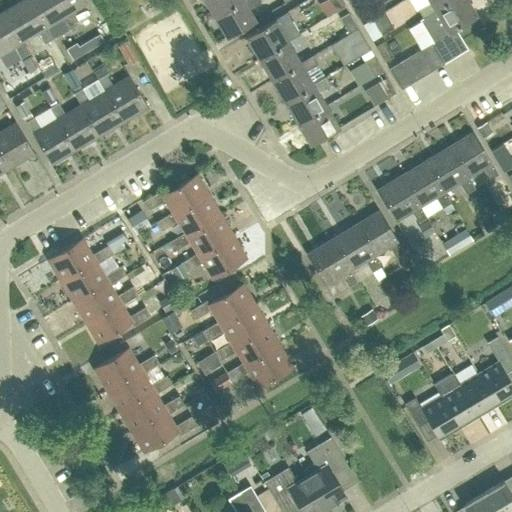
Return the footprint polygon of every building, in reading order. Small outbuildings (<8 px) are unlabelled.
[(46,28),(29,0),(20,0),(8,8),(3,10),(22,42),(27,39),(38,33),(44,44),(53,39),(46,28)] [(29,0),(46,28),(55,22),(62,18),(68,29),(77,24),(70,13),(84,4),(81,0),(29,0)] [(203,0),(213,15),(237,0),(203,0)] [(260,2),(258,0),(237,0),(213,15),(226,37),(255,20),(247,7),(252,4),(253,6),(260,2)] [(343,6),(339,0),(328,0),(335,11),(343,6)] [(367,13),(358,0),(353,0),(349,2),(359,18),(367,13)] [(422,17),(434,10),(451,0),(428,0),(429,2),(417,9),(422,17)] [(467,0),(451,0),(434,10),(422,17),(419,19),(432,42),(442,36),(455,56),(467,49),(462,40),(455,28),(477,15),(467,0)] [(29,53),(22,42),(3,10),(0,12),(0,54),(13,47),(20,59),(29,53)] [(274,19),(245,36),(258,58),(287,40),(287,41),(299,33),(286,11),(274,19)] [(356,27),(347,12),(339,17),(348,32),(356,27)] [(362,24),(371,39),(391,27),(382,12),(362,24)] [(98,34),(77,46),(82,54),(103,41),(98,34)] [(352,39),(354,43),(349,46),(356,57),(361,54),(369,49),(360,34),(352,39)] [(442,36),(432,42),(431,42),(444,63),(455,56),(442,36)] [(117,45),(128,65),(138,59),(126,40),(117,45)] [(287,40),(258,58),(262,65),(271,79),(294,65),(299,62),(287,40)] [(392,56),(383,40),(375,45),(385,61),(392,56)] [(433,69),(444,63),(431,42),(420,49),(433,69)] [(38,75),(56,65),(48,49),(29,59),(38,75)] [(422,76),(433,69),(420,49),(409,56),(422,76)] [(12,63),(6,51),(0,54),(0,61),(4,68),(12,63)] [(294,65),(271,79),(284,101),(312,83),(324,76),(317,63),(312,54),(299,62),(294,65)] [(382,70),(379,65),(373,55),(365,60),(374,75),(382,70)] [(411,83),(422,76),(409,56),(398,62),(411,83)] [(398,62),(388,68),(400,89),(411,83),(398,62)] [(61,73),(69,88),(79,82),(71,68),(61,73)] [(103,90),(104,90),(123,122),(147,107),(129,75),(112,85),(105,74),(99,77),(97,79),(103,90)] [(325,105),(318,92),(330,85),(324,76),(312,83),(284,101),(296,122),(325,105)] [(395,92),(386,77),(378,82),(387,97),(395,92)] [(356,86),(328,97),(333,111),(361,100),(356,86)] [(40,92),(46,102),(54,97),(48,87),(40,92)] [(123,122),(104,90),(103,90),(88,100),(81,88),(73,93),(79,105),(80,104),(99,136),(123,122)] [(13,106),(20,118),(29,112),(22,101),(13,106)] [(56,119),(56,118),(75,150),(99,136),(80,104),(79,105),(64,114),(58,102),(49,107),(56,119)] [(296,122),(310,144),(338,127),(325,105),(296,122)] [(75,150),(56,118),(56,119),(40,128),(34,116),(25,121),(32,132),(32,133),(50,165),(75,150)] [(0,152),(9,168),(34,153),(15,122),(0,130),(0,152)] [(449,148),(466,177),(466,176),(481,167),(489,180),(498,175),(490,162),(473,133),(455,144),(454,143),(448,147),(448,148),(449,148)] [(466,176),(466,177),(449,148),(448,148),(432,158),(431,157),(424,161),(424,162),(425,162),(442,191),(442,190),(457,181),(465,194),(474,189),(466,176)] [(0,172),(9,168),(0,152),(0,172)] [(401,176),(418,205),(419,204),(434,195),(441,208),(450,203),(442,190),(442,191),(425,162),(424,162),(408,172),(407,171),(400,175),(401,176)] [(171,212),(173,216),(209,195),(196,174),(162,194),(160,191),(143,201),(148,210),(164,200),(171,212)] [(419,204),(418,205),(401,176),(384,186),(383,185),(376,190),(394,219),(410,210),(417,222),(426,217),(419,204)] [(183,233),(186,237),(221,216),(209,195),(173,216),(171,212),(155,221),(161,231),(176,221),(183,233)] [(354,226),(355,225),(372,254),(388,244),(395,257),(404,252),(396,240),(397,240),(379,210),(361,221),(360,220),(353,224),(354,226)] [(196,253),(198,257),(233,236),(221,216),(186,237),(183,233),(168,242),(173,251),(189,241),(196,253)] [(329,239),(330,240),(331,239),(348,268),(364,259),(371,271),(380,266),(372,254),(355,225),(354,226),(337,236),(336,235),(329,239)] [(461,229),(437,242),(443,251),(466,238),(461,229)] [(233,236),(198,257),(196,253),(180,263),(185,271),(201,262),(211,278),(246,257),(233,236)] [(59,280),(94,259),(97,263),(112,253),(107,245),(91,254),(82,238),(47,259),(59,280)] [(348,268),(331,239),(330,240),(314,250),(313,249),(306,253),(324,283),(340,273),(348,286),(356,281),(348,268)] [(97,263),(94,259),(59,280),(72,301),(107,280),(109,284),(125,274),(120,265),(104,275),(97,263)] [(385,275),(380,266),(371,271),(377,280),(385,275)] [(109,284),(107,280),(72,301),(84,321),(119,300),(121,304),(137,295),(132,286),(116,296),(109,284)] [(217,321),(220,326),(255,304),(242,283),(208,303),(206,300),(189,310),(195,319),(210,310),(217,321)] [(495,294),(482,301),(483,303),(491,317),(504,309),(496,295),(495,294)] [(129,316),(121,304),(119,300),(84,321),(97,343),(131,322),(133,326),(150,315),(144,306),(129,316)] [(230,342),(232,346),(267,325),(255,304),(220,326),(217,321),(201,331),(207,340),(223,330),(230,342)] [(160,319),(169,333),(179,326),(171,312),(160,319)] [(244,367),(279,345),(267,325),(232,346),(230,342),(214,352),(198,361),(205,372),(221,363),(219,360),(235,351),(242,363),(244,367)] [(436,346),(447,340),(442,332),(432,339),(436,346)] [(486,342),(497,360),(477,372),(495,403),(511,392),(511,384),(505,373),(511,368),(511,360),(497,335),(486,342)] [(422,345),(426,352),(436,346),(432,339),(422,345)] [(279,345),(244,367),(242,363),(226,372),(232,381),(247,372),(257,388),(292,367),(279,345)] [(105,389),(140,369),(142,373),(158,363),(153,354),(137,364),(127,347),(93,368),(105,389)] [(390,382),(402,375),(395,363),(383,370),(390,382)] [(142,373),(140,369),(105,389),(118,410),(152,389),(155,393),(171,384),(166,375),(150,385),(142,373)] [(433,383),(440,395),(458,425),(477,414),(459,384),(451,372),(433,383)] [(459,384),(477,414),(495,403),(477,372),(459,384)] [(155,393),(152,389),(118,410),(130,430),(165,409),(167,414),(183,404),(178,395),(162,405),(155,393)] [(427,419),(438,437),(458,425),(440,395),(420,407),(414,397),(404,403),(417,425),(427,419)] [(167,414),(165,409),(130,430),(143,452),(176,431),(179,435),(196,425),(190,416),(174,425),(167,414)] [(300,417),(308,429),(319,422),(311,410),(300,417)] [(306,451),(317,469),(306,475),(326,508),(345,496),(331,473),(346,464),(330,436),(306,451)] [(233,456),(240,468),(249,463),(242,451),(233,456)] [(293,496),(302,511),(318,511),(326,508),(306,475),(296,481),(287,466),(263,481),(278,505),(293,496)] [(482,492),(494,511),(511,511),(511,495),(503,480),(482,492)] [(260,511),(264,510),(249,485),(227,498),(235,511),(260,511)] [(170,490),(143,500),(147,510),(174,500),(170,490)] [(494,511),(482,492),(462,504),(466,511),(494,511)]
